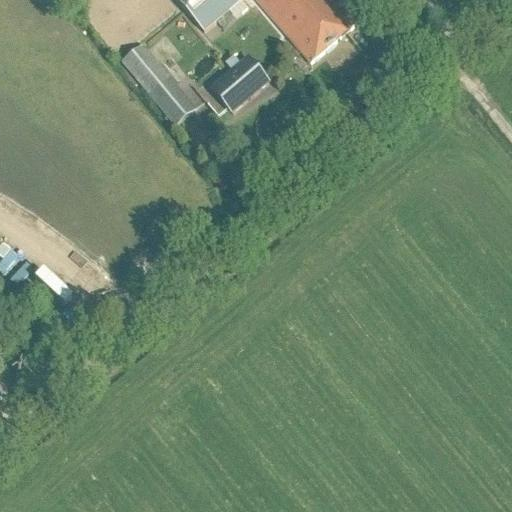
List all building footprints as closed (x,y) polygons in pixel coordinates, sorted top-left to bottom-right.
[(241,0),(170,0),(200,35),(241,0)] [(354,32),(326,0),(251,0),(311,69),(354,32)] [(413,0),(421,18),(432,13),(425,0),(413,0)] [(198,114),(144,49),(122,67),(177,132),(198,114)] [(231,75),(209,94),(232,120),(270,87),(247,61),(239,67),(234,61),(225,68),(231,75)]
